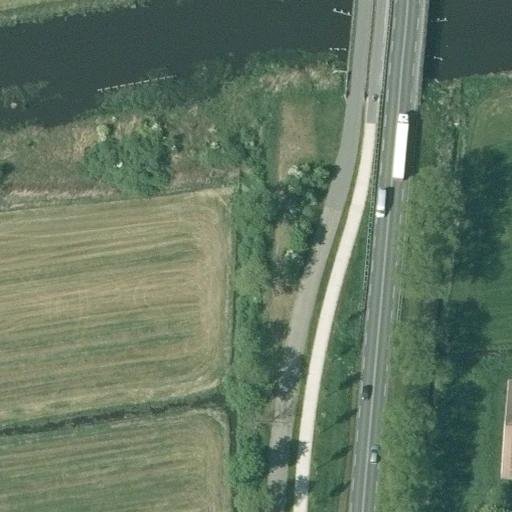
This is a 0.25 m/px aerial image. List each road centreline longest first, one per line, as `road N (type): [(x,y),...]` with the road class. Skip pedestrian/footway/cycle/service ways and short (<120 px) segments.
road 1 (unclassified): [(274,511),(297,330),(346,155),(362,0)]
road 2 (primary): [(362,511),(407,0)]
